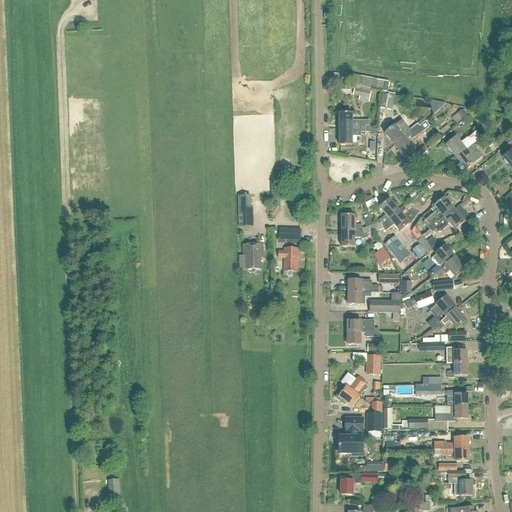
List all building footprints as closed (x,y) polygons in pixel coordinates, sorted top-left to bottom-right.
[(344,84),(354,86),(387,92),(389,82),(385,82),(385,81),(356,76),(346,74),(344,84)] [(371,93),(356,90),(355,96),(370,99),(371,93)] [(382,95),(380,108),(391,111),(394,98),(382,95)] [(464,109),(458,114),(463,121),(471,114),(468,110),(468,109),(466,111),(465,109),(464,109)] [(339,114),(339,130),(371,130),(371,127),(360,127),(360,125),(353,125),(352,114),(339,114)] [(411,134),(395,147),(404,158),(414,150),(409,143),(415,138),(415,139),(430,127),(426,122),(420,127),(418,125),(414,128),(417,132),(413,136),(411,134)] [(385,134),(395,147),(411,134),(413,136),(417,132),(414,128),(410,131),(408,128),(401,133),(396,126),(385,134)] [(340,145),(353,145),(353,137),(361,137),(361,133),(371,133),(371,130),(339,130),(340,145)] [(444,142),(453,135),(450,131),(440,137),(444,142)] [(446,147),(455,159),(481,140),(476,133),(468,140),(467,139),(461,144),(456,139),(446,147)] [(506,146),(511,141),(508,136),(502,141),(506,146)] [(481,140),(455,159),(465,171),(476,163),(482,158),(474,148),(482,142),(481,140)] [(503,157),(511,168),(511,142),(508,145),(511,150),(503,157)] [(280,184),(272,184),(272,209),(280,209),(280,184)] [(432,234),(436,231),(437,230),(433,225),(436,222),(439,224),(455,210),(445,198),(435,206),(439,210),(423,223),(432,234)] [(380,208),(379,209),(385,216),(379,221),(381,224),(383,226),(385,225),(389,221),(391,220),(400,212),(398,210),(390,200),(380,208)] [(251,209),(239,209),(239,228),(253,228),(253,208),(251,208),(251,209)] [(455,210),(439,224),(436,222),(433,225),(437,230),(436,231),(438,233),(439,233),(441,233),(447,227),(448,225),(450,223),(456,230),(466,222),(455,210)] [(385,225),(383,226),(384,230),(386,232),(393,226),(399,233),(410,224),(402,214),(400,212),(391,220),(389,221),(385,225)] [(341,217),(341,232),(354,232),(362,230),(363,230),(362,226),(355,226),(355,217),(341,217)] [(365,220),(364,220),(366,228),(367,228),(372,227),(371,224),(369,218),(365,220)] [(279,244),(294,245),(300,245),(301,230),(279,230),(279,244)] [(341,232),(341,248),(355,247),(355,239),(361,239),(361,241),(368,239),(367,235),(364,236),(362,230),(354,232),(341,232)] [(384,246),(394,258),(405,249),(395,237),(384,246)] [(417,242),(427,255),(433,251),(423,238),(417,242)] [(264,259),(263,245),(244,245),(244,257),(246,257),(247,271),(262,270),(262,259),(264,259)] [(413,250),(420,259),(425,255),(419,246),(413,250)] [(431,260),(437,267),(431,272),(432,272),(430,274),(431,275),(437,270),(439,273),(457,258),(447,247),(437,255),(436,254),(432,258),(431,260)] [(280,252),(279,260),(284,260),(284,273),(298,273),(298,259),(299,259),(300,250),(284,249),(284,252),(280,252)] [(384,249),(373,256),(377,263),(388,256),(384,249)] [(457,258),(439,273),(437,270),(431,275),(433,278),(435,276),(439,280),(446,274),(446,275),(451,271),(457,279),(467,271),(457,258)] [(379,276),(379,285),(399,285),(399,276),(379,276)] [(349,282),(349,294),(362,294),(378,294),(379,287),(371,287),(372,282),(362,281),(362,282),(349,282)] [(402,282),(401,295),(411,295),(412,283),(402,282)] [(433,284),(434,293),(453,291),(452,282),(433,284)] [(334,303),(348,303),(348,293),(334,294),(334,303)] [(349,306),(362,306),(362,294),(349,294),(349,306)] [(425,297),(429,305),(434,303),(431,296),(430,295),(425,297)] [(433,333),(435,332),(433,329),(431,327),(435,323),(439,320),(441,323),(457,309),(447,297),(437,305),(429,311),(435,318),(427,325),(433,333)] [(406,308),(407,311),(413,308),(413,307),(411,302),(410,301),(405,304),(406,308)] [(370,302),(369,314),(379,314),(393,314),(400,314),(400,303),(379,302),(370,302)] [(439,320),(435,323),(439,328),(438,329),(440,332),(451,322),(457,329),(467,321),(457,309),(441,323),(439,320)] [(349,322),(349,334),(361,334),(366,334),(366,330),(373,330),(373,338),(379,338),(379,330),(375,330),(375,321),(364,321),(364,322),(363,322),(361,322),(349,322)] [(449,339),(449,343),(466,342),(466,333),(449,333),(449,339)] [(361,346),(361,334),(349,334),(348,346),(361,346)] [(454,357),(454,364),(467,364),(467,352),(454,352),(454,350),(447,350),(447,356),(454,357)] [(367,357),(366,376),(380,377),(380,357),(367,357)] [(454,372),(447,373),(447,379),(454,379),(454,377),(467,377),(467,364),(454,364),(454,372)] [(345,405),(346,403),(353,408),(364,392),(361,390),(366,384),(358,379),(350,390),(347,388),(343,393),(341,391),(335,398),(345,405)] [(416,388),(416,396),(431,396),(431,387),(425,387),(416,388)] [(454,400),(454,408),(468,408),(467,395),(455,395),(455,393),(447,393),(448,400),(454,400)] [(372,404),(372,413),(382,413),(382,404),(380,404),(373,404),(372,404)] [(455,423),(455,421),(468,420),(468,408),(454,408),(450,408),(450,415),(435,415),(435,423),(455,423)] [(383,430),(392,430),(392,410),(383,410),(383,430)] [(366,433),(381,433),(381,415),(366,415),(366,433)] [(352,457),(363,457),(363,420),(345,419),(345,434),(346,434),(346,438),(339,438),(339,455),(352,455),(352,457)] [(402,429),(409,429),(409,430),(427,430),(427,421),(409,421),(409,422),(402,422),(402,429)] [(408,432),(400,433),(401,441),(409,440),(408,432)] [(434,443),(434,451),(434,452),(468,451),(468,439),(455,439),(455,445),(445,445),(445,443),(434,443)] [(385,443),(386,452),(396,452),(395,443),(385,443)] [(441,457),(455,457),(455,463),(469,462),(468,451),(434,452),(435,456),(441,456),(441,457)] [(385,463),(385,473),(393,473),(393,463),(385,463)] [(366,464),(366,473),(382,473),(382,464),(366,464)] [(448,473),(448,479),(448,485),(454,485),(454,489),(454,498),(472,498),(472,483),(465,483),(465,473),(456,473),(448,473)] [(340,497),(353,497),(353,485),(362,485),(362,484),(377,484),(377,481),(394,482),(394,476),(377,475),(377,476),(349,476),(349,482),(340,482),(340,497)] [(109,502),(120,501),(119,481),(108,482),(109,502)]
